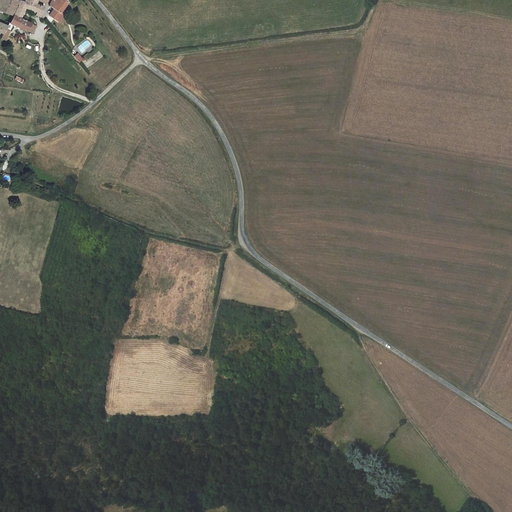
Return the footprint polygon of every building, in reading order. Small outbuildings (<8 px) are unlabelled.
[(0,0),(0,32),(4,34),(8,25),(0,22),(0,10),(13,15),(18,4),(19,1),(18,0),(12,0),(12,2),(11,1),(9,4),(0,0)] [(38,3),(38,0),(30,0),(29,0),(24,0),(24,1),(20,0),(19,0),(19,1),(18,4),(19,4),(14,15),(24,19),(30,8),(39,12),(42,13),(45,6),(38,3)] [(52,0),(50,5),(55,8),(56,9),(62,0),(52,0)] [(55,8),(51,14),(59,20),(63,13),(62,12),(69,2),(67,0),(62,0),(56,9),(55,8)] [(28,21),(24,19),(14,15),(11,23),(27,31),(32,23),(28,21)] [(79,63),(84,59),(78,53),(74,57),(79,63)]
